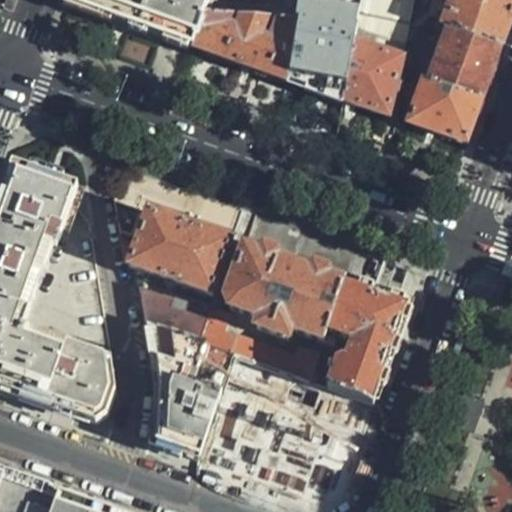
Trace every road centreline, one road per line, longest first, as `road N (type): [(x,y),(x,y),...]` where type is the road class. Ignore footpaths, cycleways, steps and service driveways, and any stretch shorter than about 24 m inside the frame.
road 1 (primary): [(82,99),(463,237)]
road 2 (residential): [(82,99),(137,404),(111,470)]
road 3 (residential): [(463,237),(369,511)]
road 4 (residential): [(511,102),(463,237)]
road 5 (residential): [(227,511),(111,470)]
